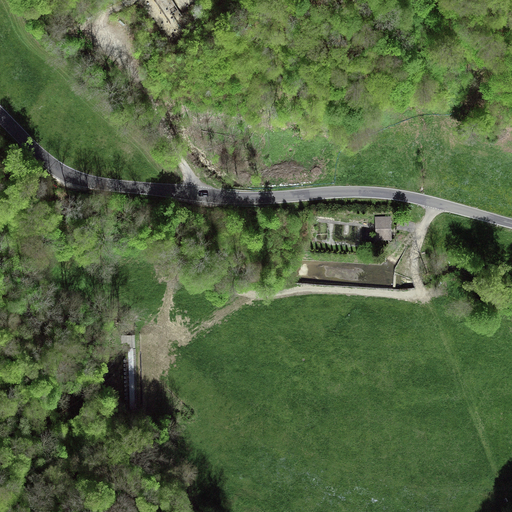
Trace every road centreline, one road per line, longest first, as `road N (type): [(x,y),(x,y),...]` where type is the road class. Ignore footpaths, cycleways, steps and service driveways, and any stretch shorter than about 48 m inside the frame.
road 1 (tertiary): [(0,115),(63,172),(92,182),(242,199),(391,193),(511,224)]
road 2 (track): [(437,203),(410,261),(511,501)]
road 3 (track): [(428,303),(236,293),(193,283),(148,310)]
road 4 (track): [(127,0),(106,13),(105,33),(146,89),(166,143),(201,195)]
